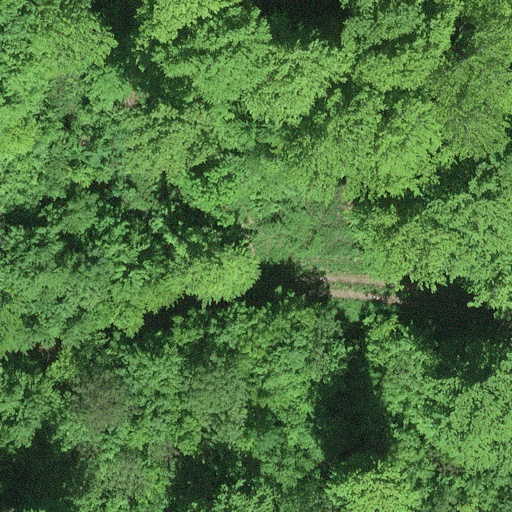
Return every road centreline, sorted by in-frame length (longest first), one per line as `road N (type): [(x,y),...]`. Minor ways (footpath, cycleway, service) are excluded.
road 1 (track): [(511,321),(347,283),(0,352)]
road 2 (track): [(318,287),(227,181),(209,142),(205,95),(219,0)]
